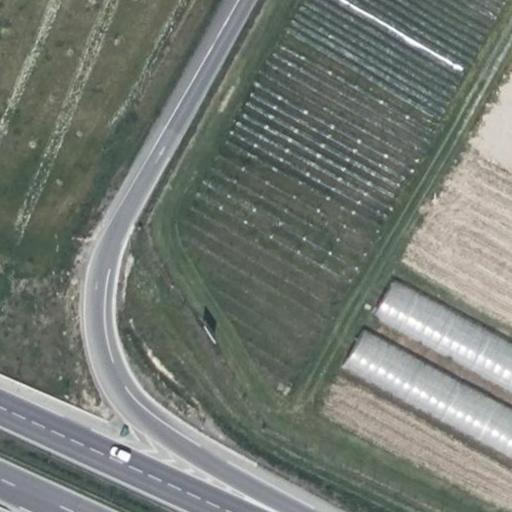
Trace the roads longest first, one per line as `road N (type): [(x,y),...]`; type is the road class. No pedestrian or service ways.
road 1 (tertiary): [(94,332),(97,274),(240,0)]
road 2 (tertiary): [(300,511),(189,446),(116,380),(94,332)]
road 3 (primary): [(230,511),(0,403)]
